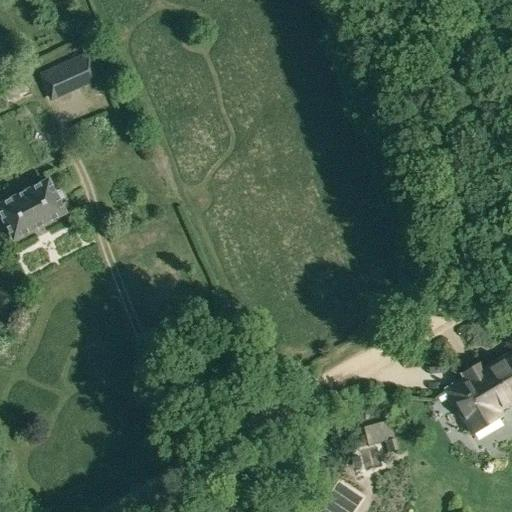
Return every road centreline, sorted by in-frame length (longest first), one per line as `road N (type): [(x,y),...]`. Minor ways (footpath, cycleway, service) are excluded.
road 1 (track): [(117,511),(511,275)]
road 2 (track): [(433,321),(314,0)]
